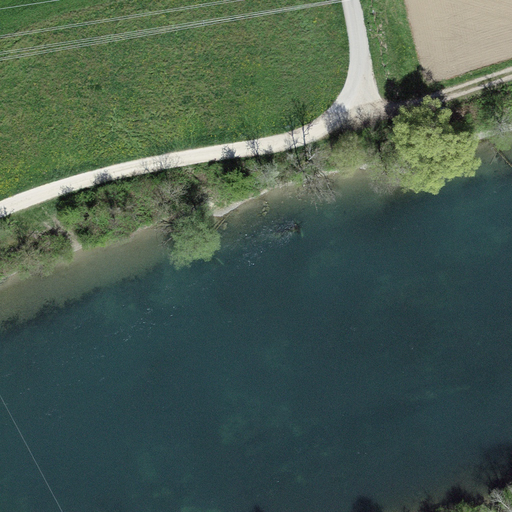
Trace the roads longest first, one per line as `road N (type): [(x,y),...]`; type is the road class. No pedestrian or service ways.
road 1 (track): [(0,215),(79,175),(314,131),(343,105)]
road 2 (track): [(511,77),(398,108),(343,105)]
